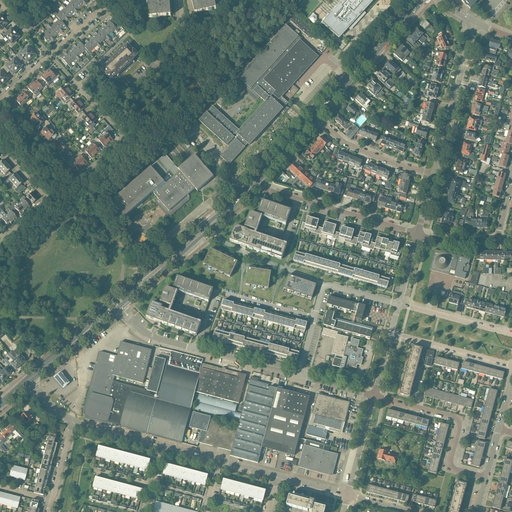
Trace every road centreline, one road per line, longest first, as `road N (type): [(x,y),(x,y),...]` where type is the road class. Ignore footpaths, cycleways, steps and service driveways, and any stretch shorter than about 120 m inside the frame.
road 1 (secondary): [(254,178),(25,379)]
road 2 (residential): [(1,99),(72,178),(82,178),(122,134),(49,55)]
road 3 (secondary): [(123,303),(258,182)]
road 4 (residential): [(485,477),(450,466),(458,420),(373,396)]
road 5 (residential): [(417,233),(258,182)]
road 6 (residential): [(314,317),(218,291),(195,349)]
road 7 (residential): [(433,174),(474,22)]
road 8 (secondary): [(315,117),(418,0)]
road 9 (residential): [(433,174),(344,143),(315,117)]
road 10 (residential): [(390,332),(511,364)]
road 11 (residential): [(6,237),(44,199),(0,149)]
